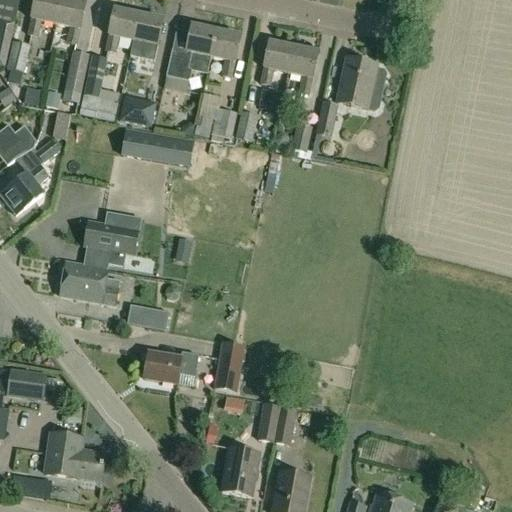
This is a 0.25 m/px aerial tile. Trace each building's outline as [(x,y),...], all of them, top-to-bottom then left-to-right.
[(0,0),(0,17),(11,18),(12,0),(0,0)] [(50,0),(35,0),(31,22),(28,38),(37,40),(41,24),(55,27),(61,2),(50,0)] [(85,7),(61,2),(55,27),(69,30),(66,46),(76,48),(80,32),(80,33),(85,7)] [(108,39),(109,39),(105,54),(115,56),(119,41),(133,44),(138,19),(114,13),(108,39)] [(133,44),(129,59),(154,64),(157,49),(163,24),(138,19),(133,44)] [(0,68),(4,70),(14,26),(1,24),(0,28),(0,68)] [(173,52),(172,52),(166,80),(190,85),(192,74),(206,77),(210,60),(216,35),(191,30),(185,59),(172,56),(173,52)] [(240,40),(216,35),(210,60),(225,64),(222,79),(231,81),(234,65),(235,66),(240,40)] [(20,89),(30,48),(14,44),(9,64),(11,65),(6,86),(20,89)] [(293,51),(269,46),(263,71),(264,71),(260,87),(270,89),(273,74),(288,77),(293,51)] [(318,56),(293,51),(288,77),(303,80),(299,95),(309,97),(312,82),(318,56)] [(74,55),(64,102),(78,105),(80,97),(88,58),(74,55)] [(106,62),(95,60),(95,59),(92,59),(84,98),(80,110),(78,118),(113,125),(118,106),(97,102),(106,62)] [(385,71),(347,63),(337,105),(375,114),(380,110),(388,76),(385,71)] [(28,92),(25,106),(37,109),(40,94),(28,92)] [(123,99),(118,123),(150,130),(155,106),(123,99)] [(317,137),(330,140),(337,109),(323,107),(317,137)] [(211,138),(210,142),(223,145),(224,140),(230,142),(236,117),(217,112),(215,123),(212,136),(211,138)] [(236,141),(251,145),(257,119),(242,115),(236,141)] [(0,158),(14,147),(23,158),(30,154),(35,144),(24,130),(14,137),(8,129),(0,134),(0,158)] [(297,129),(291,157),(309,161),(311,156),(306,155),(311,132),(297,129)] [(190,169),(194,145),(126,134),(122,157),(190,169)] [(51,145),(36,156),(43,166),(59,154),(51,145)] [(36,189),(48,179),(40,169),(43,166),(36,156),(33,152),(30,154),(23,158),(15,163),(26,177),(0,197),(0,199),(15,219),(43,198),(36,189)] [(65,266),(59,299),(102,307),(102,306),(114,309),(118,285),(106,283),(108,267),(123,270),(125,256),(135,258),(135,257),(133,256),(136,236),(138,237),(139,236),(137,235),(139,224),(141,224),(141,223),(105,216),(105,218),(107,218),(105,230),(87,226),(87,228),(89,228),(85,248),(83,247),(83,249),(86,249),(87,249),(86,257),(98,259),(96,271),(82,269),(65,266)] [(124,308),(122,322),(148,327),(151,313),(124,308)] [(181,362),(148,357),(144,382),(176,388),(178,376),(194,379),(198,360),(182,357),(181,362)] [(219,363),(213,393),(236,397),(241,367),(219,363)] [(0,397),(8,398),(11,375),(1,373),(0,383),(0,397)] [(45,381),(45,379),(11,375),(8,398),(41,403),(43,392),(55,394),(57,382),(45,381)] [(264,407),(258,442),(274,445),(280,410),(264,407)] [(296,413),(280,410),(274,445),(289,448),(296,413)] [(100,484),(104,458),(81,455),(82,442),(50,438),(45,477),(77,482),(77,481),(100,484)] [(260,457),(230,452),(222,495),(252,500),(260,457)] [(304,511),(311,480),(281,475),(273,511),(304,511)] [(30,498),(32,481),(14,479),(12,495),(30,498)] [(464,511),(469,495),(459,492),(455,507),(440,503),(437,511),(464,511)] [(377,496),(372,511),(364,511),(365,510),(350,506),(348,511),(410,511),(412,506),(377,496)]
